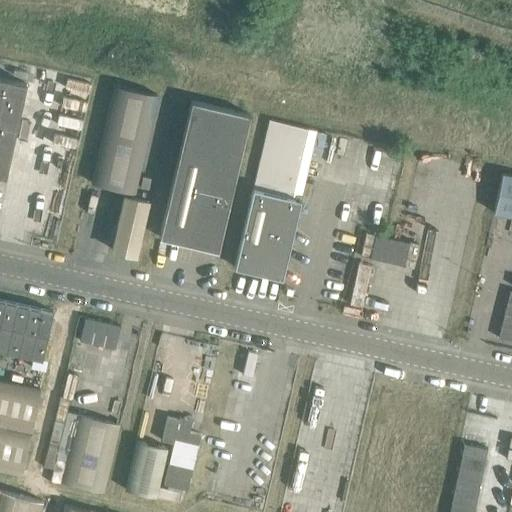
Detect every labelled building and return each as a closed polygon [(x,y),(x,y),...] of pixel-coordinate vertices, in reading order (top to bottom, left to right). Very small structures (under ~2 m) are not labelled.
[(25,83),(0,77),(0,175),(4,176),(25,83)] [(133,192),(156,94),(113,85),(90,183),(133,192)] [(217,250),(249,114),(190,100),(158,237),(217,250)] [(281,278),(315,130),(268,119),(233,266),(281,278)] [(511,215),(511,174),(501,172),(493,212),(511,215)] [(133,259),(145,205),(122,200),(110,254),(133,259)] [(374,234),(371,252),(407,258),(410,240),(374,234)] [(358,262),(349,303),(360,306),(369,265),(358,262)] [(511,290),(508,290),(497,337),(511,339),(511,290)] [(0,300),(0,350),(41,360),(52,312),(0,300)] [(83,316),(78,339),(111,347),(116,324),(83,316)] [(234,388),(251,392),(256,375),(238,371),(234,388)] [(67,372),(61,395),(70,398),(76,375),(67,372)] [(0,469),(21,474),(40,389),(0,380),(0,469)] [(75,413),(60,482),(102,491),(118,423),(75,413)] [(179,417),(170,451),(163,484),(185,489),(186,489),(199,433),(188,431),(191,419),(179,417)] [(135,440),(124,488),(155,496),(155,495),(157,486),(166,447),(135,440)] [(463,443),(447,511),(472,511),(486,448),(463,443)] [(157,486),(155,495),(178,501),(181,491),(157,486)] [(0,489),(0,511),(38,511),(42,500),(0,489)]
